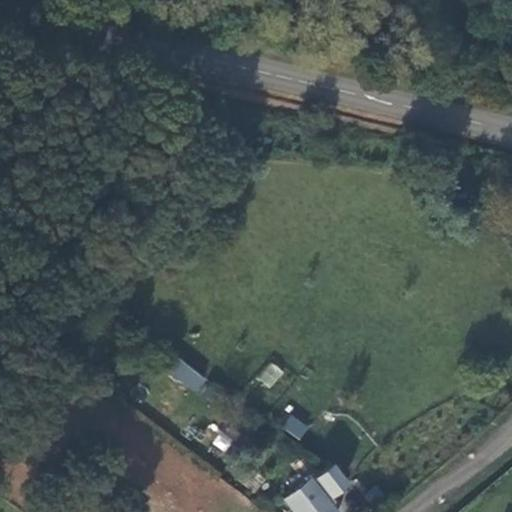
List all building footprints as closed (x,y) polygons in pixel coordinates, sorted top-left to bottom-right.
[(165,372),(197,392),(206,377),(175,357),(165,372)] [(270,361),(257,379),(271,389),(284,371),(270,361)] [(282,429),(300,440),(309,426),(291,414),(282,429)] [(316,477),(332,500),(351,486),(335,463),(316,477)] [(286,500),(294,511),(339,511),(327,494),(322,497),(310,482),(286,500)]
